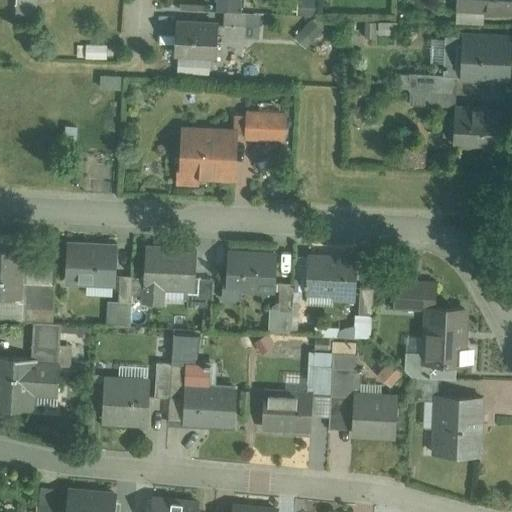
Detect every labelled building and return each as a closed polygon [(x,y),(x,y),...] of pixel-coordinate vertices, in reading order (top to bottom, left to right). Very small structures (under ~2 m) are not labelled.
[(511,0),(463,0),(463,8),(511,9),(511,0)] [(177,26),(175,58),(221,60),(221,48),(241,49),(242,14),(214,13),(214,27),(177,26)] [(511,45),(463,44),(462,80),(511,81),(511,45)] [(456,113),(455,144),(497,146),(498,114),(456,113)] [(241,132),(174,129),(171,183),(239,186),(241,144),(290,146),(292,118),(242,116),(241,132)] [(71,250),(70,285),(118,287),(119,251),(71,250)] [(28,253),(0,251),(0,305),(25,306),(28,253)] [(189,258),(136,256),(135,292),(188,294),(189,258)] [(275,263),(227,261),(225,293),(273,295),(275,263)] [(359,270),(305,266),(303,298),(357,301),(359,270)] [(437,288),(395,286),(393,316),(423,318),(420,370),(465,372),(469,313),(435,311),(437,288)] [(37,357),(0,355),(0,410),(32,412),(33,396),(57,397),(58,366),(37,365),(37,357)] [(356,407),(355,434),(370,434),(395,436),(397,403),(360,401),(362,359),(306,356),(304,392),(263,389),(261,431),(312,434),(313,404),(356,407)] [(105,385),(99,419),(141,425),(146,392),(105,385)] [(189,388),(187,426),(233,428),(235,390),(189,388)] [(440,400),(436,455),(478,458),(482,403),(440,400)] [(71,496),(68,511),(115,511),(117,503),(71,496)] [(155,498),(153,511),(199,511),(201,505),(155,498)]
